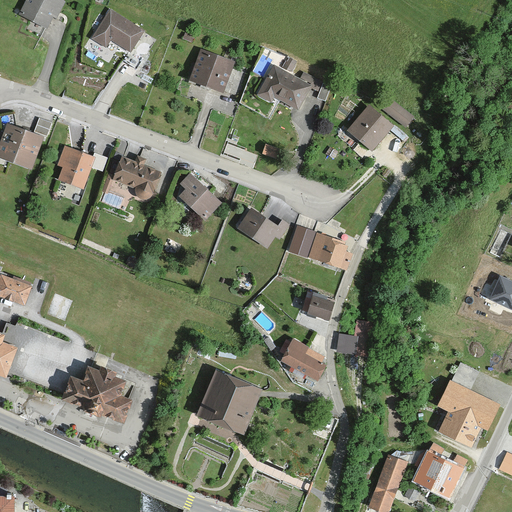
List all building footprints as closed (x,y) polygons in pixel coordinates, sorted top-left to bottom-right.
[(61,0),(26,0),(19,15),(46,29),(52,16),(55,18),(64,1),(61,0)] [(110,11),(93,38),(106,46),(110,39),(130,52),(143,32),(110,11)] [(201,50),(190,80),(223,93),(234,62),(201,50)] [(286,61),(283,67),(291,72),(295,65),(294,64),(296,61),(290,58),(288,62),(286,61)] [(274,66),(259,94),(271,101),(274,96),(298,109),(311,86),(274,66)] [(323,83),(317,98),(325,101),(331,86),(323,83)] [(390,99),(383,108),(406,126),(413,117),(390,99)] [(391,126),(368,108),(349,131),(373,149),(391,126)] [(39,118),(34,131),(47,136),(52,123),(39,118)] [(7,124),(0,144),(0,157),(31,169),(43,137),(7,124)] [(395,125),(391,131),(403,140),(407,135),(395,125)] [(285,150),(271,144),(268,151),(282,157),(285,150)] [(90,166),(94,157),(65,146),(57,165),(64,167),(59,180),(81,188),(90,166)] [(94,157),(90,166),(102,171),(108,158),(95,153),(94,157)] [(136,162),(123,157),(114,181),(135,188),(135,192),(137,197),(141,199),(146,200),(150,198),(154,193),(162,172),(144,165),(146,159),(138,156),(136,162)] [(186,189),(179,197),(205,221),(222,203),(190,174),(180,184),(186,189)] [(251,208),(238,228),(267,248),(275,236),(279,239),(288,225),(282,220),(278,227),(251,208)] [(308,257),(316,234),(317,232),(297,225),(289,251),(308,257)] [(316,234),(308,257),(346,270),(352,253),(347,251),(349,245),(316,234)] [(3,269),(0,267),(0,297),(25,307),(33,286),(14,279),(13,281),(1,276),(3,269)] [(511,282),(500,277),(490,299),(511,309),(511,282)] [(333,303),(313,297),(309,312),(329,318),(333,303)] [(340,334),(338,352),(355,354),(357,336),(340,334)] [(0,377),(8,380),(18,350),(3,344),(6,338),(0,335),(0,377)] [(323,357),(293,341),(282,361),(317,379),(325,366),(320,363),(323,357)] [(473,386),(481,369),(462,360),(454,378),(473,386)] [(118,376),(102,370),(100,374),(89,370),(84,383),(72,379),(63,403),(87,411),(85,415),(102,422),(103,419),(125,428),(134,404),(122,399),(128,385),(116,380),(118,376)] [(217,371),(199,416),(242,434),(261,389),(217,371)] [(499,405),(450,381),(437,408),(449,414),(441,431),(470,446),(480,426),(487,429),(499,405)] [(463,467),(427,451),(412,484),(448,500),(463,467)] [(511,455),(508,453),(501,468),(511,473),(511,455)] [(389,511),(407,463),(388,456),(369,506),(384,511),(389,511)] [(0,499),(0,511),(15,511),(16,500),(0,499)]
